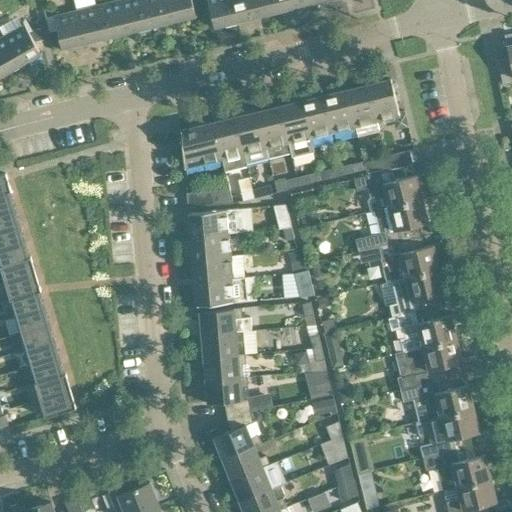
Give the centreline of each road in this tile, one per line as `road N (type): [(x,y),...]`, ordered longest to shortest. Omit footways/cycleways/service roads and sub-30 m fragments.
road 1 (residential): [(511,359),(437,15)]
road 2 (residential): [(163,425),(130,96)]
road 3 (residential): [(130,96),(437,15)]
road 4 (residential): [(0,475),(163,425)]
road 5 (residential): [(0,131),(130,96)]
